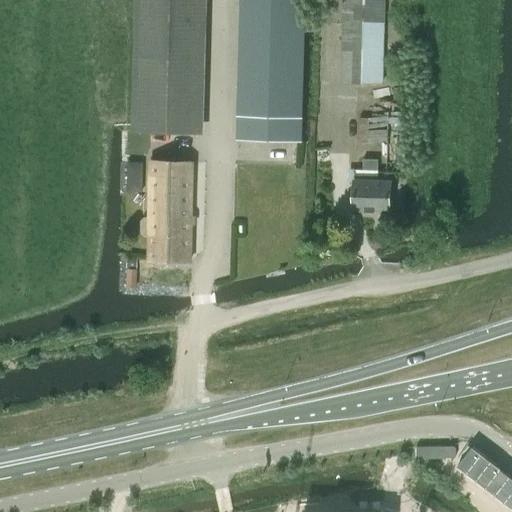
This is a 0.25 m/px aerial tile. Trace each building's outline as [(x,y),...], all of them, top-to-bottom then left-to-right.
[(133,0),(132,133),(196,134),(198,0),(133,0)] [(302,140),(305,26),(305,0),(239,0),(236,139),(302,141),(302,140)] [(343,0),(341,83),(343,83),(382,84),(385,0),(343,0)] [(369,118),(369,141),(387,142),(386,173),(404,173),(406,112),(388,111),(388,115),(369,118)] [(356,173),(355,213),(392,213),(392,181),(380,181),(378,181),(378,159),(363,159),(363,170),(356,170),(356,173)] [(141,220),(140,231),(144,235),(148,235),(147,260),(191,261),(193,163),(150,162),(148,217),(144,217),(141,220)]
